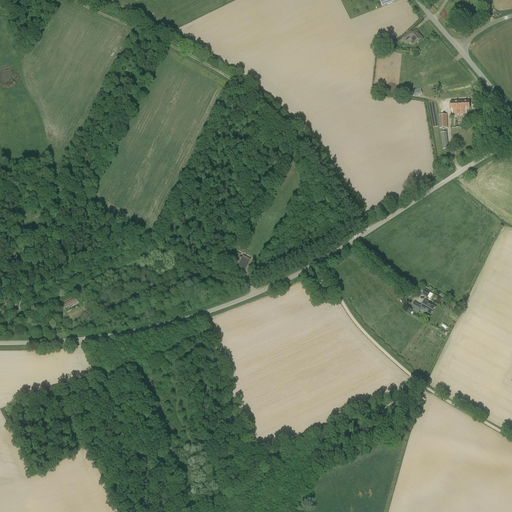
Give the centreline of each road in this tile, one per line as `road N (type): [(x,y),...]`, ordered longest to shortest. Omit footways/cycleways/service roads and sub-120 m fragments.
road 1 (unclassified): [(0,343),(136,332),(249,296),(320,261),(511,138)]
road 2 (track): [(367,231),(296,138),(249,93),(144,34)]
road 3 (track): [(417,381),(301,436),(250,482),(186,511)]
road 4 (track): [(21,310),(151,248),(245,283),(249,296)]
road 5 (track): [(320,261),(358,325),(417,381)]
